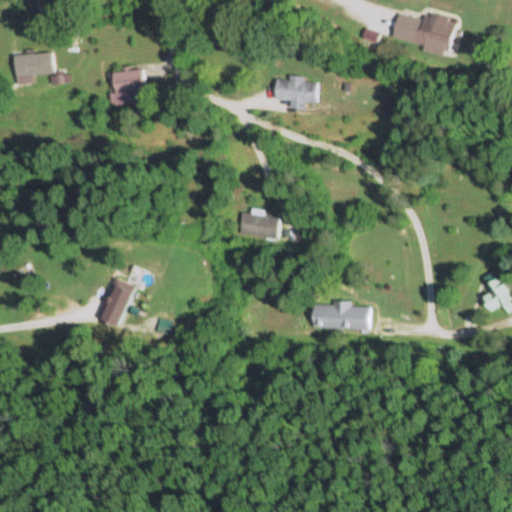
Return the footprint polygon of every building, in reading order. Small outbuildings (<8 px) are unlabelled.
[(392,35),(448,48),(455,16),(425,9),(423,15),(398,9),(392,35)] [(146,88),(143,68),(111,71),(115,106),(129,104),(128,90),(146,88)] [(275,78),(274,97),(291,98),(290,108),(304,109),(305,100),(316,101),(317,81),(303,80),(303,75),(290,74),(289,79),(275,78)] [(239,233),(277,238),(280,217),(263,215),(264,210),(251,208),(250,212),(241,211),(239,233)] [(491,310),(504,303),(509,312),(511,310),(511,298),(500,277),(490,283),(497,296),(486,301),(491,310)] [(105,302),(124,311),(133,291),(114,282),(105,302)] [(315,300),(313,325),(371,328),(372,303),(315,300)]
